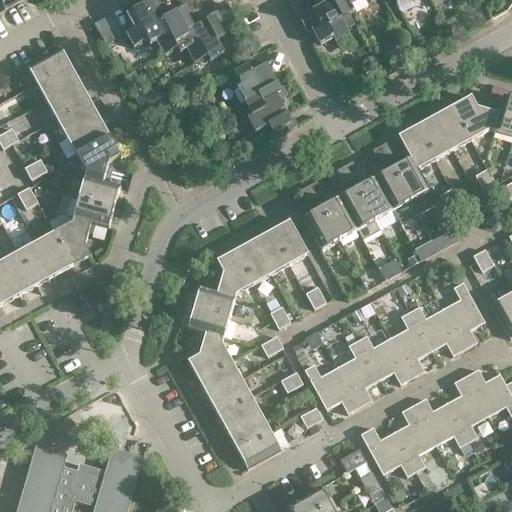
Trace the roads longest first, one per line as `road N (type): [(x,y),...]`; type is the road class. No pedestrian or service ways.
road 1 (residential): [(511,351),(491,350),(220,501),(198,488),(126,361)]
road 2 (residential): [(126,361),(165,233),(199,205),(336,130)]
road 3 (residential): [(336,130),(511,33)]
road 4 (residential): [(0,438),(126,361)]
road 5 (residential): [(272,0),(336,130)]
